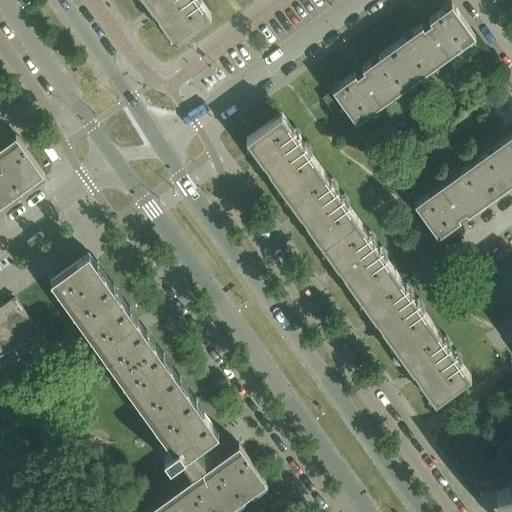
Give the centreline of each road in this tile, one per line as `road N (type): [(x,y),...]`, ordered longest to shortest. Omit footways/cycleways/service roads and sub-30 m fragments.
road 1 (residential): [(450,511),(240,215),(203,211)]
road 2 (tertiary): [(420,511),(203,211)]
road 3 (residential): [(183,259),(181,298),(306,478),(352,489)]
road 4 (tertiary): [(183,259),(352,489)]
road 5 (residential): [(159,142),(364,0)]
road 6 (tertiary): [(0,3),(116,167)]
road 7 (tertiary): [(159,142),(60,0)]
road 8 (residential): [(0,247),(116,167)]
